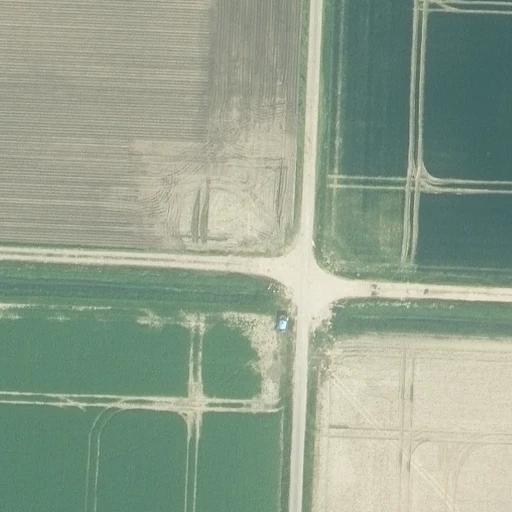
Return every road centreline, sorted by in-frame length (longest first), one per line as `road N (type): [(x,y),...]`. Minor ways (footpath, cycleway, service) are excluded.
road 1 (track): [(0,256),(303,270)]
road 2 (unclassified): [(302,287),(314,0)]
road 3 (unclassified): [(294,511),(302,287)]
road 4 (unclassified): [(511,294),(302,287)]
